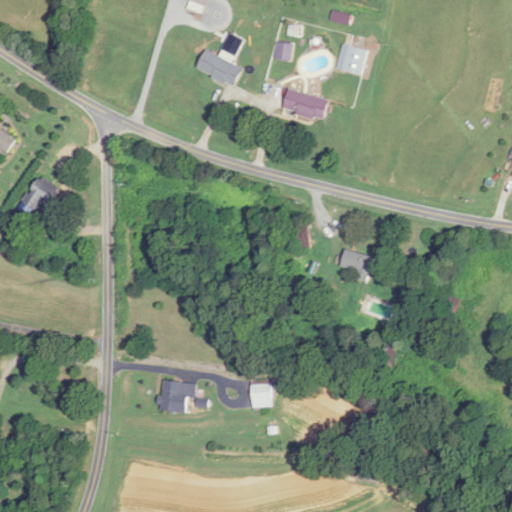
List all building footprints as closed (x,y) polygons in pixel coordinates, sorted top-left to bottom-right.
[(279,59),(295,60),(296,44),(281,42),(279,59)] [(366,75),(372,50),(346,43),(339,68),(366,75)] [(240,87),(248,67),(209,50),(201,69),(240,87)] [(328,122),(335,100),(293,87),(287,109),(328,122)] [(0,153),(7,158),(20,139),(0,126),(0,153)] [(26,201),(39,211),(50,198),(56,203),(65,192),(46,176),(26,201)] [(311,247),(310,224),(299,225),(300,248),(311,247)] [(363,270),(361,280),(375,282),(379,255),(347,250),(345,267),(363,270)] [(197,383),(166,380),(164,410),(194,413),(197,383)] [(277,380),(256,380),(256,410),(277,410),(277,380)]
